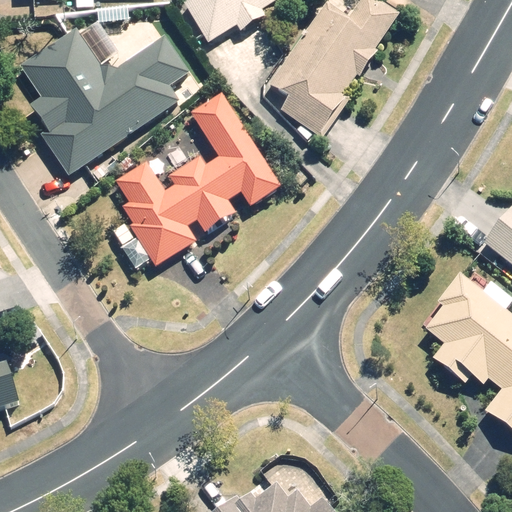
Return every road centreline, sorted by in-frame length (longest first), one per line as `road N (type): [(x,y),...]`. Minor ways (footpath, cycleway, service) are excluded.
road 1 (tertiary): [(271,335),(364,234),(458,100),(511,5)]
road 2 (residential): [(164,422),(0,173)]
road 3 (residential): [(271,335),(439,511)]
road 4 (tertiary): [(6,511),(164,422)]
road 5 (tertiary): [(164,422),(271,335)]
